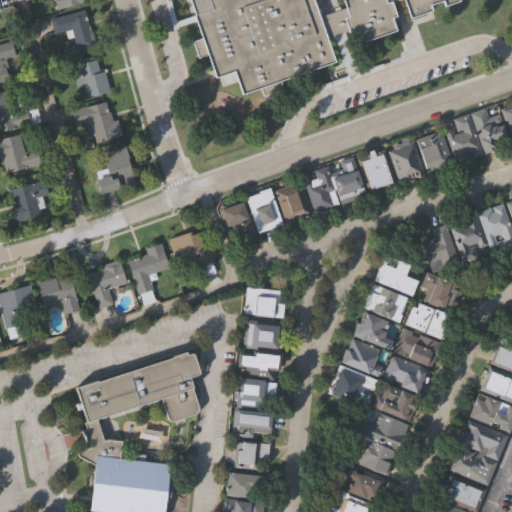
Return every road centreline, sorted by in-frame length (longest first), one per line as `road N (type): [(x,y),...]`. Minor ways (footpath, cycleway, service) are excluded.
road 1 (residential): [(300,406),(367,224),(511,174),(484,311),(404,511)]
road 2 (residential): [(511,80),(0,254)]
road 3 (residential): [(288,511),(315,242)]
road 4 (residential): [(184,195),(124,0)]
